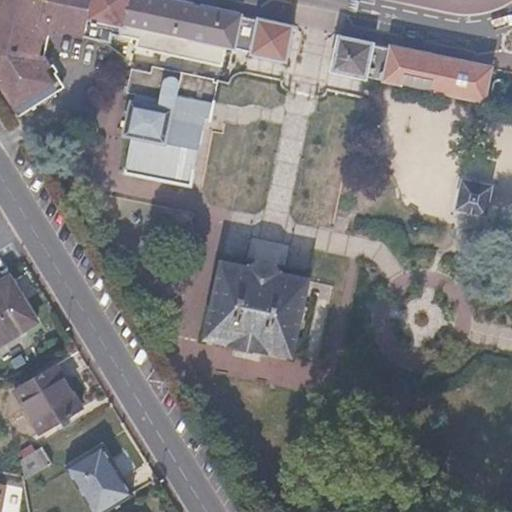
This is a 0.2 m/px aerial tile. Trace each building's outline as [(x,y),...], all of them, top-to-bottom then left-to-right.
[(50,57),(54,38),(56,33),(84,39),(88,18),(92,0),(0,0),(0,86),(19,119),(62,91),(64,79),(50,57)] [(92,0),(88,18),(123,25),(123,24),(148,29),(142,57),(169,63),(171,54),(184,57),(188,38),(219,44),(233,47),(240,14),(174,0),(92,0)] [(294,25),(240,14),(233,47),(250,51),(249,54),(286,62),(294,25)] [(373,42),(338,34),(330,71),(365,79),(366,76),(373,42)] [(219,44),(188,38),(184,57),(183,59),(215,65),(219,44)] [(400,48),(373,42),(366,76),(393,81),(400,48)] [(480,65),(458,60),(400,48),(393,81),(473,98),(478,73),(480,65)] [(184,57),(171,54),(169,63),(182,65),(183,59),(184,57)] [(183,59),(182,65),(180,73),(211,80),(215,65),(183,59)] [(480,65),(478,73),(473,98),(486,101),(493,67),(480,65)] [(133,102),(129,101),(122,134),(131,136),(123,173),(189,187),(204,119),(209,120),(217,81),(211,80),(180,73),(153,67),(151,74),(130,70),(125,93),(135,95),(133,102)] [(488,189),(463,183),(457,208),(482,214),(488,189)] [(256,261),(228,255),(214,334),(302,351),(316,272),(286,267),(282,259),(267,257),(256,261)] [(11,283),(0,289),(0,345),(36,323),(11,283)] [(55,366),(14,391),(40,434),(82,409),(55,366)] [(41,448),(19,462),(22,479),(23,483),(51,466),(41,448)] [(114,449),(85,468),(108,506),(137,487),(114,449)]
